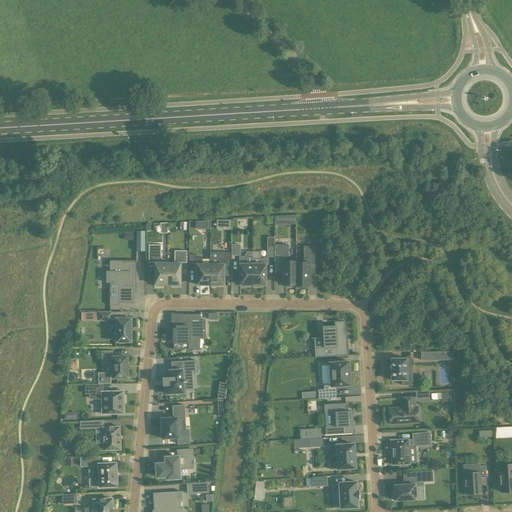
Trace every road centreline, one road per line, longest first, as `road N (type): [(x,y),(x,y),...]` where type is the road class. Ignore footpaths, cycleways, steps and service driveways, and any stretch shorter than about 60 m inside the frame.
road 1 (residential): [(376,511),(360,307),(166,303),(151,317),(132,511)]
road 2 (primary): [(321,108),(0,128)]
road 3 (unclassified): [(321,108),(313,78),(238,0)]
